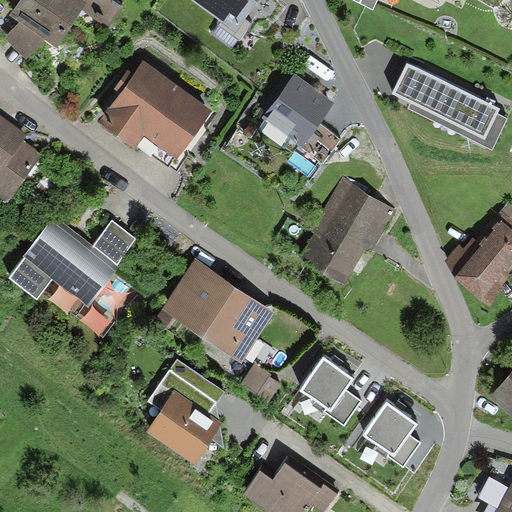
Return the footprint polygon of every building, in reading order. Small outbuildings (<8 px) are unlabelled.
[(15,0),(11,6),(3,0),(0,0),(0,23),(13,36),(29,50),(45,32),(57,40),(80,7),(107,25),(126,4),(120,0),(15,0)] [(195,0),(239,36),(265,0),(195,0)] [(212,101),(144,53),(134,66),(129,62),(117,77),(122,80),(100,112),(133,135),(169,161),(212,101)] [(407,59),(390,90),(480,137),(497,106),(407,59)] [(327,101),(292,77),(264,116),(300,141),(327,101)] [(0,185),(9,192),(41,148),(26,137),(24,136),(28,130),(0,107),(0,185)] [(309,257),(343,278),(375,225),(384,231),(397,210),(347,180),(326,213),(318,208),(309,223),(324,233),(309,257)] [(504,279),(511,270),(511,266),(511,265),(511,263),(511,199),(510,198),(497,211),(501,214),(453,266),(492,302),(509,284),(504,279)] [(110,223),(93,246),(76,234),(53,216),(26,251),(31,255),(14,277),(37,294),(51,275),(88,303),(135,241),(110,223)] [(213,349),(232,363),(242,347),(239,345),(253,324),(249,321),(265,297),(198,251),(170,291),(227,330),(213,349)] [(144,420),(195,459),(224,418),(211,409),(225,390),(204,375),(177,355),(146,396),(157,403),(144,420)] [(351,375),(323,356),(303,385),(331,405),(351,375)] [(245,375),(268,391),(278,376),(256,360),(245,375)] [(511,404),(511,365),(493,387),(511,404)] [(419,418),(388,396),(364,431),(396,453),(419,418)] [(275,511),(304,511),(312,500),(325,509),(338,489),(285,453),(273,470),(260,462),(242,489),(275,511)] [(511,511),(511,479),(493,511),(511,511)]
